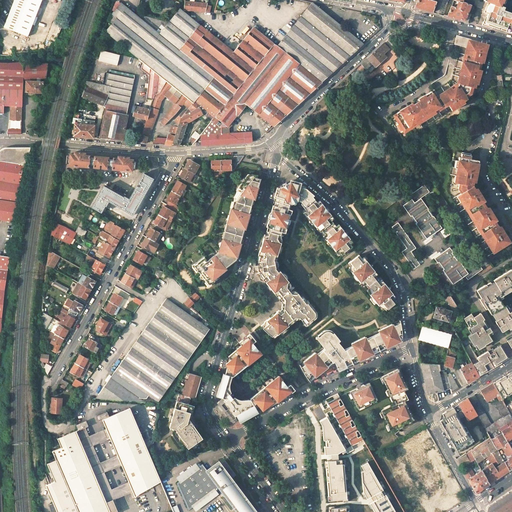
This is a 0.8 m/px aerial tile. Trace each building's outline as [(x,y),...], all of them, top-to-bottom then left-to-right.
[(14,0),(4,27),(28,36),(41,0),(57,0),(60,1),(60,0),(14,0)] [(417,0),(415,7),(433,12),(436,2),(429,0),(417,0)] [(447,5),(448,0),(429,0),(436,2),(433,12),(443,15),(447,5)] [(501,6),(503,0),(487,0),(487,2),(490,3),(488,11),(484,24),(510,33),(511,27),(511,13),(503,10),(504,7),(501,6)] [(207,4),(185,1),(184,10),(192,11),(205,12),(207,4)] [(462,3),(457,1),(456,4),(458,5),(456,8),(451,6),(447,16),(464,21),(468,22),(474,7),(471,5),(470,5),(462,3)] [(136,15),(121,3),(112,14),(111,13),(108,21),(112,24),(194,91),(209,74),(159,34),(136,15)] [(309,19),(318,8),(312,3),(303,14),(309,19)] [(364,44),(318,8),(309,19),(303,14),(277,46),(286,54),(298,63),(322,83),(364,44)] [(183,11),(179,9),(169,22),(159,34),(209,74),(246,104),(286,54),(277,46),(253,27),(233,52),(183,11)] [(169,22),(137,13),(136,15),(159,34),(169,22)] [(194,91),(112,24),(106,32),(139,59),(143,63),(150,69),(166,82),(173,87),(181,94),(188,99),(194,91)] [(484,57),(483,55),(485,48),(486,42),(482,41),(482,42),(456,35),(454,44),(460,46),(454,68),(451,80),(431,92),(431,93),(425,97),(423,96),(418,99),(419,101),(413,105),(406,109),(405,108),(396,113),(397,115),(391,119),(394,124),(392,125),(398,134),(400,133),(403,139),(451,109),(451,110),(457,107),(457,105),(463,101),(472,95),(475,84),(477,85),(478,81),(479,78),(477,77),(479,70),(481,63),(483,63),(483,60),(484,57)] [(367,58),(361,64),(366,70),(375,62),(377,64),(386,57),(383,54),(389,49),(384,43),(367,58)] [(120,56),(101,51),(98,61),(117,65),(120,56)] [(298,63),(286,54),(246,104),(258,114),(298,63)] [(0,62),(0,100),(4,101),(4,106),(11,106),(11,107),(10,120),(22,120),(22,104),(23,79),(23,65),(23,62),(18,63),(0,62)] [(150,69),(143,63),(141,69),(149,75),(150,69)] [(322,83),(298,63),(258,114),(274,127),(322,83)] [(44,64),(23,65),(23,79),(46,78),(48,65),(44,64)] [(166,82),(150,69),(149,75),(145,109),(150,110),(155,95),(160,93),(166,82)] [(126,115),(134,78),(109,73),(108,76),(104,75),(102,84),(106,85),(111,86),(108,95),(108,97),(106,102),(105,110),(126,115)] [(194,91),(188,99),(193,103),(195,100),(201,105),(205,108),(209,112),(215,117),(227,127),(246,104),(209,74),(194,91)] [(43,82),(26,81),(26,92),(42,93),(43,82)] [(103,84),(86,81),(85,85),(86,86),(108,95),(111,86),(106,85),(103,84)] [(173,87),(166,82),(160,93),(155,95),(150,110),(147,120),(140,142),(146,143),(148,137),(149,135),(157,115),(161,101),(165,96),(173,87)] [(108,95),(86,86),(82,96),(98,104),(104,106),(108,95)] [(181,94),(173,87),(165,96),(174,104),(181,94)] [(188,99),(181,94),(174,104),(165,118),(161,123),(164,126),(176,114),(184,104),(188,99)] [(193,103),(188,99),(184,104),(187,107),(189,108),(193,103)] [(201,105),(195,100),(193,103),(189,108),(186,111),(181,117),(198,107),(201,105)] [(141,108),(135,106),(133,106),(132,112),(133,113),(133,116),(147,120),(150,110),(145,109),(141,108)] [(201,112),(198,107),(181,117),(179,124),(176,134),(175,136),(172,146),(180,146),(184,132),(187,122),(200,115),(201,112)] [(126,115),(105,110),(104,113),(99,139),(122,141),(128,115),(126,115)] [(186,111),(182,111),(179,116),(174,120),(177,123),(179,124),(181,117),(186,111)] [(215,117),(209,112),(206,116),(212,121),(215,117)] [(227,127),(215,117),(212,121),(221,127),(227,127)] [(210,123),(200,135),(200,142),(200,146),(250,143),(252,142),(251,132),(228,134),(222,134),(221,127),(212,121),(210,123)] [(177,123),(172,126),(169,132),(176,134),(179,124),(177,123)] [(95,126),(75,124),(74,136),(93,138),(95,126)] [(175,136),(170,135),(166,145),(172,146),(175,136)] [(21,188),(26,165),(25,165),(28,156),(31,147),(8,148),(7,148),(3,150),(1,152),(0,152),(0,222),(15,225),(17,208),(21,188)] [(472,186),(473,182),(475,183),(476,176),(474,175),(477,160),(477,156),(471,155),(471,154),(454,150),(447,191),(488,256),(486,257),(487,258),(489,257),(490,259),(492,258),(491,256),(503,249),(502,247),(508,243),(506,240),(508,239),(504,233),(502,234),(498,227),(494,221),(496,220),(492,214),(490,214),(486,208),(482,202),(484,201),(480,195),(478,195),(474,189),(472,186)] [(70,156),(67,156),(66,163),(69,164),(69,166),(89,167),(89,165),(94,166),(93,168),(99,168),(99,165),(102,165),(102,168),(107,169),(107,167),(112,167),(112,169),(132,171),(132,169),(135,169),(135,162),(133,162),(133,160),(129,159),(129,157),(118,156),(118,158),(113,158),(113,160),(108,159),(108,158),(95,156),(94,158),(89,158),(90,156),(85,155),(85,153),(74,152),(74,154),(70,154),(70,156)] [(244,155),(237,156),(232,166),(235,168),(238,164),(239,164),(244,155)] [(228,160),(214,161),(214,163),(211,163),(211,171),(214,170),(225,170),(231,170),(231,162),(228,162),(228,160)] [(199,165),(191,161),(190,163),(188,162),(184,168),(194,174),(195,174),(199,165)] [(194,174),(184,168),(181,174),(183,175),(181,178),(190,183),(193,177),(192,177),(194,174)] [(499,168),(490,174),(496,184),(504,179),(505,178),(499,168)] [(124,198),(103,186),(92,207),(101,212),(105,206),(106,206),(108,202),(107,202),(107,201),(133,215),(153,179),(152,178),(153,176),(150,174),(148,176),(144,174),(138,184),(141,185),(139,188),(137,186),(129,200),(128,200),(128,199),(124,197),(124,198)] [(258,176),(249,174),(238,190),(219,253),(202,266),(212,280),(221,273),(226,269),(225,268),(235,261),(236,258),(237,256),(241,244),(239,244),(243,229),(245,229),(250,214),(248,214),(253,199),(254,199),(260,180),(257,179),(258,176)] [(186,185),(178,181),(172,191),(180,196),(186,185)] [(278,189),(272,210),(273,212),(271,220),(268,222),(266,227),(270,228),(269,232),(282,236),(284,228),(287,228),(287,227),(286,225),(289,217),(291,215),(291,214),(289,213),(291,205),(297,202),(301,203),(305,191),(309,191),(301,184),(291,181),(278,189)] [(207,195),(213,199),(217,193),(211,189),(207,195)] [(180,196),(172,191),(168,197),(171,198),(167,205),(173,208),(180,196)] [(305,191),(301,203),(305,208),(313,201),(314,201),(314,200),(312,197),(314,196),(314,195),(309,191),(305,191)] [(318,227),(327,238),(326,239),(327,241),(330,241),(335,247),(334,250),(335,251),(337,250),(341,256),(352,247),(350,244),(352,242),(349,238),(347,238),(342,232),(342,229),(338,225),(335,227),(331,221),(334,219),(330,214),(327,215),(322,208),(323,206),(320,201),(317,203),(314,200),(314,201),(313,201),(305,208),(303,209),(308,215),(307,216),(308,217),(311,218),(316,224),(316,227),(317,228),(318,227)] [(175,213),(163,206),(158,215),(170,221),(175,213)] [(170,221),(158,215),(153,223),(166,230),(171,222),(170,221)] [(66,227),(53,222),(51,235),(63,241),(69,245),(75,232),(66,227)] [(124,230),(116,226),(111,234),(119,239),(122,233),(125,235),(127,232),(124,230)] [(86,231),(80,228),(77,234),(83,237),(86,231)] [(159,233),(151,228),(146,237),(154,242),(159,233)] [(119,240),(102,231),(100,233),(99,235),(108,240),(106,243),(103,242),(98,251),(109,257),(119,240)] [(289,281),(280,270),(278,272),(275,268),(275,267),(274,260),(273,260),(274,256),(277,256),(281,243),(279,243),(282,236),(269,232),(267,235),(264,235),(258,256),(260,256),(258,263),(261,263),(261,265),(255,267),(256,270),(262,269),(262,271),(260,273),(264,278),(263,279),(269,287),(279,299),(292,289),(287,283),(289,281)] [(154,242),(146,237),(141,245),(143,246),(148,249),(150,250),(150,249),(154,251),(158,244),(154,242)] [(452,286),(468,275),(451,248),(435,258),(452,286)] [(60,257),(49,250),(47,265),(53,268),(60,257)] [(150,258),(138,251),(133,260),(142,264),(145,259),(148,261),(150,258)] [(368,294),(378,305),(380,303),(386,310),(397,302),(394,298),(396,296),(382,279),(380,281),(376,275),(378,274),(364,257),(362,258),(359,255),(348,263),(354,270),(351,272),(360,284),(363,281),(371,292),(368,294)] [(0,319),(2,319),(5,290),(10,258),(7,257),(0,256),(0,319)] [(105,265),(96,260),(91,269),(100,274),(105,265)] [(138,269),(130,265),(126,273),(134,278),(138,280),(142,272),(138,269)] [(163,272),(156,268),(153,274),(159,278),(163,272)] [(486,284),(478,289),(481,294),(480,295),(481,298),(484,302),(491,314),(492,314),(496,320),(495,321),(499,327),(501,326),(504,331),(509,328),(510,329),(511,328),(511,310),(511,311),(509,313),(505,306),(504,307),(500,300),(498,297),(502,295),(501,293),(508,289),(510,287),(511,289),(511,288),(511,270),(511,269),(493,280),(494,281),(491,283),(487,286),(486,284)] [(134,278),(126,273),(121,282),(129,286),(134,278)] [(95,281),(87,277),(82,285),(91,290),(95,281)] [(138,280),(134,278),(129,286),(133,289),(138,280)] [(68,289),(55,282),(52,286),(65,293),(68,289)] [(152,288),(141,282),(137,289),(147,294),(152,288)] [(82,285),(79,283),(72,293),(77,296),(78,294),(86,299),(91,290),(82,285)] [(320,314),(308,299),(305,301),(298,292),(296,294),(292,289),(279,299),(282,303),(282,305),(283,307),(281,307),(270,316),(264,321),(264,322),(260,325),(261,327),(265,331),(269,335),(274,338),(300,317),(306,325),(320,314)] [(200,297),(195,293),(190,299),(189,298),(184,304),(189,308),(190,306),(194,302),(200,297)] [(115,296),(113,295),(110,302),(118,306),(122,298),(116,294),(115,296)] [(450,294),(445,297),(449,303),(454,301),(450,294)] [(73,302),(69,299),(66,305),(70,308),(68,311),(76,316),(82,305),(74,301),(73,302)] [(209,329),(166,299),(115,371),(158,402),(209,329)] [(118,306),(110,302),(106,308),(108,309),(107,311),(113,314),(118,306)] [(436,307),(434,317),(448,321),(451,311),(444,310),(444,308),(440,307),(440,308),(436,307)] [(76,316),(68,311),(62,308),(57,317),(63,320),(62,323),(70,327),(76,316)] [(52,318),(42,312),(41,326),(46,329),(52,318)] [(472,314),(464,318),(472,333),(467,336),(473,346),(475,345),(477,350),(484,346),(483,345),(491,341),(488,336),(492,334),(486,323),(484,324),(483,320),(484,319),(481,313),(473,317),(472,314)] [(129,321),(122,317),(119,321),(126,325),(129,321)] [(108,323),(100,318),(98,323),(100,324),(96,330),(106,335),(108,331),(104,329),(108,323)] [(119,321),(118,321),(115,327),(122,330),(126,325),(119,321)] [(373,354),(386,347),(387,348),(402,341),(400,322),(393,325),(392,323),(378,330),(379,332),(366,338),(365,336),(351,343),(352,345),(341,350),(340,348),(342,347),(337,340),(338,339),(332,331),(329,329),(328,329),(326,329),(323,330),(314,337),(323,348),(316,354),(314,352),(302,362),(303,364),(300,367),(302,370),(303,372),(309,381),(314,377),(314,378),(327,368),(326,367),(334,361),(335,363),(339,371),(346,368),(346,366),(359,360),(359,361),(374,355),(373,354)] [(63,329),(58,327),(54,334),(55,334),(63,339),(68,330),(64,328),(63,329)] [(448,335),(423,328),(420,336),(445,344),(448,335)] [(52,341),(55,334),(54,334),(51,331),(50,331),(46,338),(52,341)] [(63,339),(55,334),(52,341),(51,343),(54,345),(52,349),(57,352),(61,344),(60,344),(63,339)] [(226,412),(235,423),(238,422),(235,417),(237,416),(241,422),(258,412),(258,411),(268,405),(269,406),(288,395),(295,390),(291,384),(288,386),(280,376),(250,400),(247,401),(244,401),(241,401),(238,400),(236,402),(229,392),(230,391),(230,389),(230,385),(231,383),(232,380),(234,378),(262,355),(254,344),(257,342),(250,334),(239,342),(242,345),(229,355),(232,359),(226,363),(228,365),(226,374),(223,373),(217,395),(225,397),(217,404),(220,407),(222,405),(227,412),(226,412)] [(101,345),(89,338),(85,346),(96,352),(98,348),(99,349),(101,345)] [(479,361),(472,365),(479,377),(509,358),(501,345),(493,349),(493,348),(489,350),(490,352),(489,353),(488,351),(477,358),(479,361)] [(444,364),(439,364),(440,365),(440,369),(444,369),(445,371),(446,371),(447,368),(452,369),(452,368),(454,359),(453,356),(451,352),(448,348),(446,356),(444,364)] [(40,361),(48,362),(49,355),(41,354),(40,361)] [(88,359),(80,355),(79,357),(75,363),(87,369),(90,363),(87,361),(88,359)] [(48,374),(52,367),(46,363),(44,369),(48,375),(48,374)] [(87,369),(75,363),(70,372),(79,376),(82,378),(87,370),(87,369)] [(420,363),(427,395),(428,399),(434,402),(435,402),(436,402),(438,400),(438,398),(437,392),(451,389),(447,375),(446,371),(445,371),(444,369),(440,369),(440,365),(439,364),(420,363)] [(472,363),(467,365),(474,379),(479,377),(472,365),(472,363)] [(467,365),(460,369),(467,383),(474,379),(467,365)] [(398,369),(382,377),(391,395),(392,394),(397,405),(391,408),(390,406),(382,410),(392,430),(405,424),(405,423),(414,419),(405,400),(408,399),(404,390),(408,388),(398,369)] [(460,369),(454,372),(458,379),(463,386),(467,383),(460,369)] [(158,402),(115,371),(96,398),(158,403),(158,402)] [(511,414),(511,372),(495,383),(511,414)] [(189,449),(203,438),(189,417),(191,415),(192,413),(190,412),(192,405),(189,404),(190,397),(194,398),(200,376),(190,373),(187,380),(186,380),(182,394),(179,393),(169,426),(176,428),(175,431),(189,449)] [(450,373),(447,375),(451,389),(452,393),(459,389),(450,373)] [(360,387),(350,392),(358,408),(364,406),(365,407),(371,403),(371,402),(377,399),(369,383),(364,385),(364,384),(360,386),(360,387)] [(493,383),(480,391),(486,400),(498,393),(493,383)] [(495,404),(503,418),(491,425),(474,394),(468,398),(477,415),(483,426),(487,432),(489,435),(499,428),(506,424),(511,420),(511,417),(502,399),(498,402),(497,400),(491,403),(492,405),(495,404)] [(338,396),(327,402),(329,407),(322,410),(325,414),(331,411),(335,417),(329,421),(331,424),(337,421),(341,428),(335,431),(337,435),(343,431),(347,438),(340,441),(343,445),(349,442),(351,445),(345,449),(342,451),(343,454),(347,454),(365,444),(338,396)] [(62,399),(52,398),(51,413),(61,413),(62,399)] [(443,419),(440,421),(443,427),(457,450),(473,440),(467,430),(465,431),(463,428),(463,427),(458,418),(464,415),(467,420),(477,415),(468,398),(458,404),(459,404),(453,408),(452,407),(452,408),(452,409),(446,412),(446,411),(442,413),(444,416),(443,419)] [(161,481),(130,408),(109,417),(102,420),(108,433),(119,460),(131,486),(135,497),(140,494),(161,481)] [(107,412),(97,416),(100,421),(102,420),(109,417),(107,412)] [(299,437),(307,436),(305,415),(293,416),(293,422),(298,422),(299,437)] [(326,417),(319,421),(322,427),(323,440),(325,440),(326,446),(324,446),(325,455),(338,453),(342,451),(345,449),(343,445),(340,441),(337,435),(335,431),(331,424),(329,421),(326,417)] [(86,421),(76,425),(78,430),(85,427),(88,426),(86,421)] [(511,433),(506,424),(499,428),(506,440),(511,437),(511,433)] [(55,481),(46,485),(53,502),(53,503),(55,511),(117,511),(113,500),(114,499),(115,499),(85,427),(78,430),(57,438),(61,447),(52,451),(56,460),(47,464),(55,481)] [(499,428),(489,435),(490,438),(497,449),(502,446),(508,443),(506,440),(499,428)] [(463,493),(426,429),(378,459),(409,511),(445,511),(464,500),(463,493)] [(490,438),(476,447),(483,459),(486,457),(497,449),(490,438)] [(511,449),(508,443),(502,446),(509,459),(511,457),(511,449)] [(476,447),(470,451),(475,459),(477,463),(483,459),(476,447)] [(497,449),(486,457),(491,464),(493,469),(504,462),(497,449)] [(470,451),(465,454),(469,463),(475,459),(470,451)] [(460,457),(456,459),(456,460),(461,468),(469,463),(465,454),(460,457)] [(237,475),(226,460),(209,472),(203,464),(177,483),(189,510),(220,487),(238,511),(256,511),(231,478),(237,475)] [(335,460),(327,461),(328,468),(326,468),(326,476),(328,476),(329,481),(327,481),(328,501),(342,499),(343,502),(347,501),(344,464),(342,463),(336,464),(335,460)] [(367,462),(361,465),(364,470),(361,472),(363,492),(367,499),(374,495),(376,499),(370,503),(374,511),(395,511),(385,494),(384,495),(381,491),(383,490),(367,462)] [(504,462),(493,469),(498,478),(509,471),(504,462)] [(491,464),(481,471),(489,484),(498,478),(493,469),(491,464)] [(470,469),(464,473),(468,479),(474,475),(470,469)] [(474,475),(468,479),(475,493),(489,484),(481,471),(474,475)] [(511,511),(511,489),(487,506),(486,511),(511,511)]
